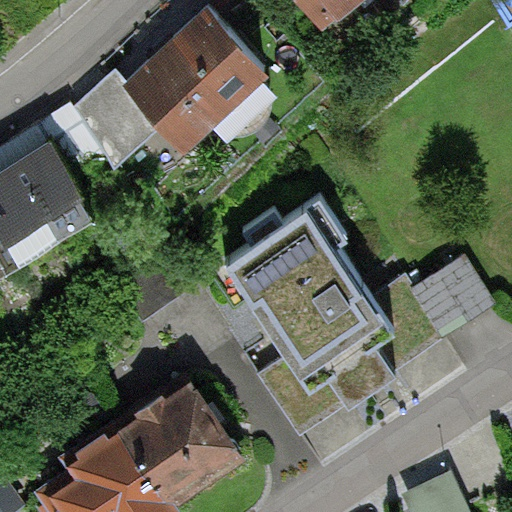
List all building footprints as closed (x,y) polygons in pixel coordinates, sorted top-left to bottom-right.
[(312,0),(322,12),(337,0),(312,0)] [(165,116),(184,138),(266,63),(211,3),(129,78),(165,116)] [(165,116),(129,78),(117,66),(106,76),(153,126),(165,116)] [(106,76),(77,104),(106,149),(115,162),(153,126),(106,76)] [(72,96),(0,141),(0,169),(51,137),(72,170),(106,149),(77,104),(72,96)] [(0,244),(9,258),(94,204),(72,170),(51,137),(0,169),(0,244)] [(253,239),(226,258),(289,348),(311,381),(331,367),(374,338),(396,322),(374,290),(337,238),(348,230),(321,191),(284,217),(274,203),(243,224),(253,239)] [(158,237),(110,270),(143,318),(191,285),(158,237)] [(464,252),(415,282),(446,330),(494,300),(464,252)] [(407,269),(374,290),(396,322),(374,338),(395,369),(449,334),(446,330),(415,282),(407,269)] [(352,398),(395,369),(374,338),(331,367),(352,398)] [(302,432),(352,398),(331,367),(311,381),(289,348),(258,369),(302,432)] [(185,371),(117,418),(172,498),(226,462),(231,463),(242,456),(242,447),(234,436),(230,437),(185,371)] [(168,511),(178,505),(172,498),(117,418),(68,451),(77,463),(43,487),(61,511),(168,511)] [(473,511),(451,466),(411,485),(424,511),(473,511)]
